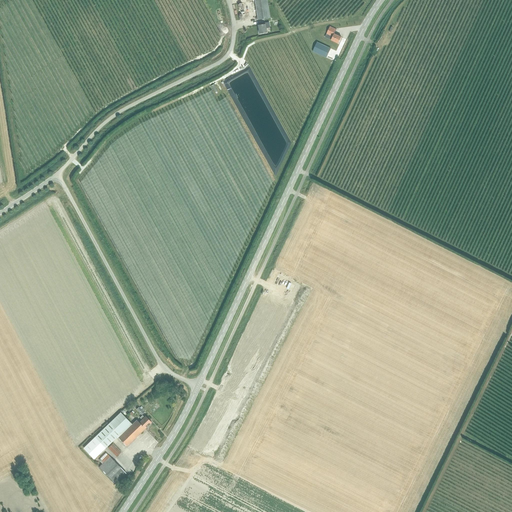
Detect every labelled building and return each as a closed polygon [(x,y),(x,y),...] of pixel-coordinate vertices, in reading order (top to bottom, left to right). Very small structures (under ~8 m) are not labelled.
[(254,0),(258,20),(270,18),(266,0),(254,0)] [(270,28),(269,22),(265,23),(265,24),(258,25),(259,34),(267,33),(266,28),(270,28)] [(342,37),(336,35),(334,34),(336,29),(330,26),(327,34),(333,36),(331,40),(339,43),(342,37)] [(313,52),(327,58),(331,48),(317,42),(313,52)] [(127,446),(145,429),(152,422),(146,416),(144,417),(143,415),(140,418),(142,420),(139,423),(137,420),(132,425),(120,412),(95,437),(84,448),(94,459),(118,437),(119,438),(118,438),(127,446)] [(113,443),(108,448),(117,456),(121,452),(113,443)] [(114,461),(110,457),(99,467),(115,484),(126,473),(114,460),(114,461)]
